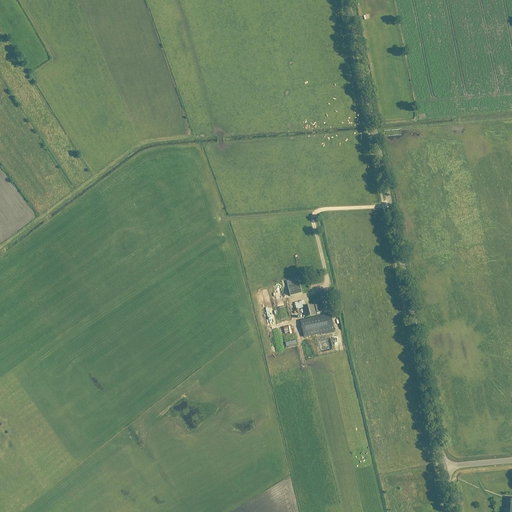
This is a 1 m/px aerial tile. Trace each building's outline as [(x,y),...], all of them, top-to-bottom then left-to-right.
[(391,6),(390,0),(369,0),(371,9),(391,6)] [(299,284),(287,287),(290,297),(302,294),(299,284)] [(320,311),(327,309),(326,302),(325,302),(323,293),(316,295),(320,311)] [(304,301),(295,303),(296,309),(305,307),(304,301)] [(304,318),(316,315),(313,306),(302,308),(304,318)] [(304,334),(333,328),(330,315),(301,322),(304,334)] [(511,511),(511,498),(506,498),(505,509),(504,509),(503,511),(511,511)]
